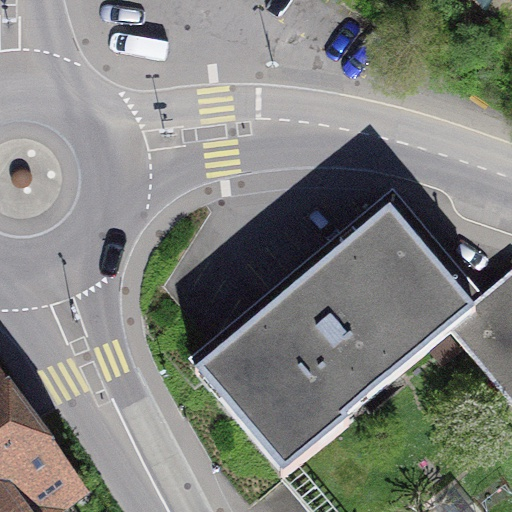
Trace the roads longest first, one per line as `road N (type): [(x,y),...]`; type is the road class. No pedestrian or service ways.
road 1 (tertiary): [(511,178),(326,128),(216,131),(113,147)]
road 2 (secondary): [(55,266),(89,360),(168,511)]
road 3 (secondary): [(55,266),(77,255),(108,218),(116,195),(113,147)]
road 4 (secondary): [(113,147),(85,105),(39,83),(13,82)]
